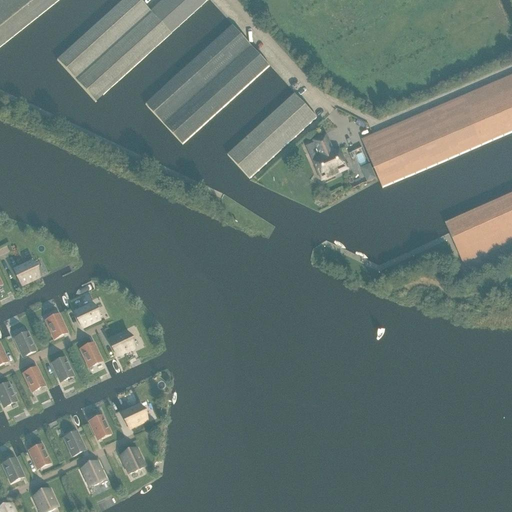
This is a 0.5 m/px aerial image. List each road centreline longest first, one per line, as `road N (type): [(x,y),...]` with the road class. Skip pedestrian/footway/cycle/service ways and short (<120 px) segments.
road 1 (unclassified): [(511,67),(378,124),(318,95),(231,0)]
road 2 (residential): [(0,498),(131,437)]
